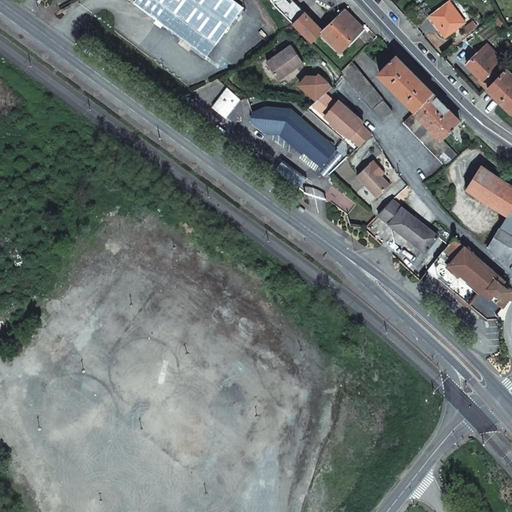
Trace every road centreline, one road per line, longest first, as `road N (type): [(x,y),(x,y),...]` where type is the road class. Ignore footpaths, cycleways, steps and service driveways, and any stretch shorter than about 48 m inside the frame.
road 1 (secondary): [(489,392),(353,263),(0,6)]
road 2 (residential): [(349,91),(421,189),(511,276)]
road 3 (tertiary): [(511,140),(481,119),(366,0)]
road 4 (secondary): [(489,392),(386,511)]
